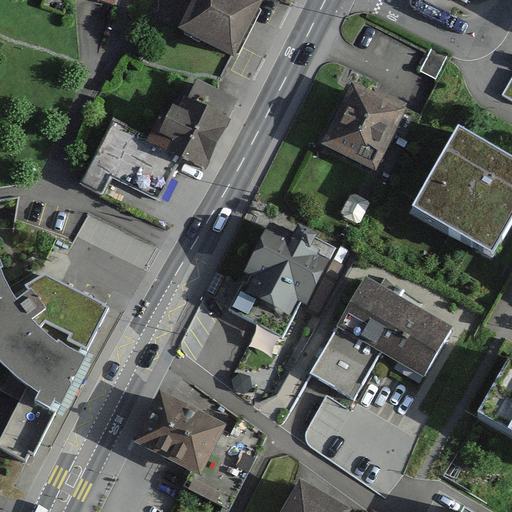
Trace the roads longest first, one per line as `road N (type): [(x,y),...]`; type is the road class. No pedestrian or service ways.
road 1 (residential): [(143,341),(385,511)]
road 2 (primary): [(328,0),(191,253)]
road 3 (primary): [(143,341),(57,511)]
road 4 (residential): [(191,253),(47,189)]
road 5 (residential): [(47,189),(101,59)]
